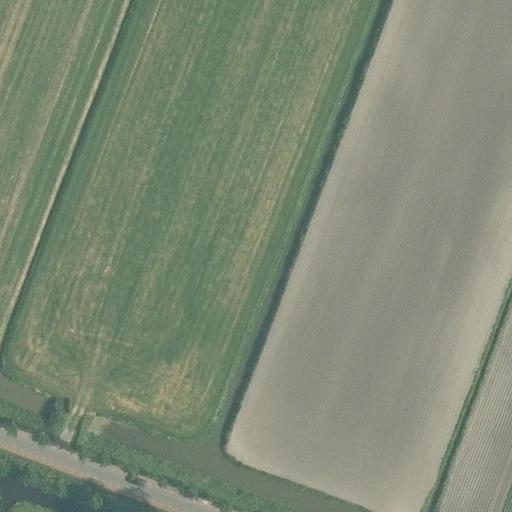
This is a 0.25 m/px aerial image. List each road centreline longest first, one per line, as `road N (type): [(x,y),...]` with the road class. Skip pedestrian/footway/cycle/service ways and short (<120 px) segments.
road 1 (secondary): [(212,511),(0,431)]
road 2 (track): [(132,287),(56,452)]
